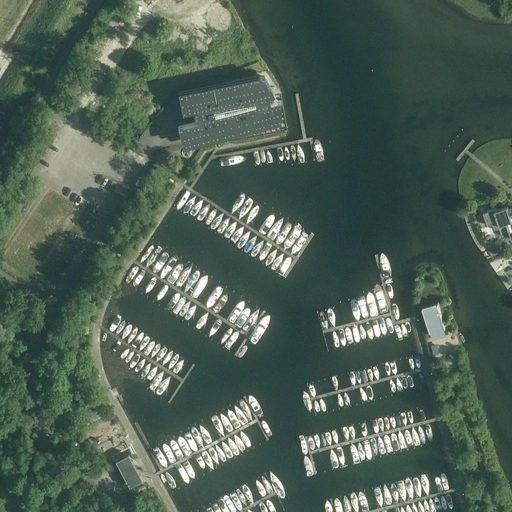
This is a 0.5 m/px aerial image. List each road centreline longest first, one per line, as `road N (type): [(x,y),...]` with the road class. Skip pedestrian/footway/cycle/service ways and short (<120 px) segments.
road 1 (unclassified): [(137,511),(53,435),(34,399),(33,341),(42,314),(99,229)]
road 2 (unclassified): [(497,511),(442,337)]
